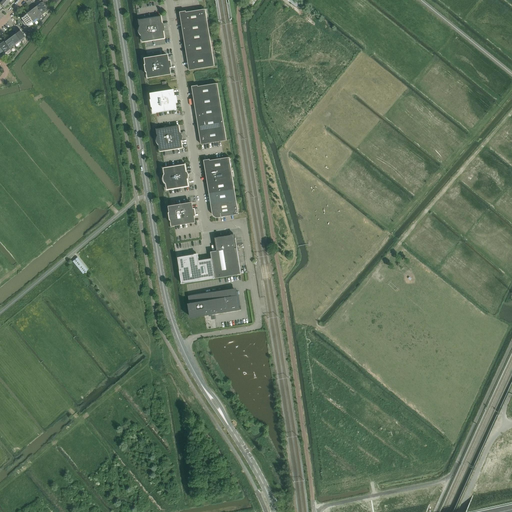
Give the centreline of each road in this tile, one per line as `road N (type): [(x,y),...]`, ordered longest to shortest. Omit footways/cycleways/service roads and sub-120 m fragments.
road 1 (unclassified): [(168,0),(204,219),(213,227),(243,223),(254,291)]
road 2 (tertiary): [(148,196),(116,0)]
road 3 (tertiary): [(181,343),(148,196)]
